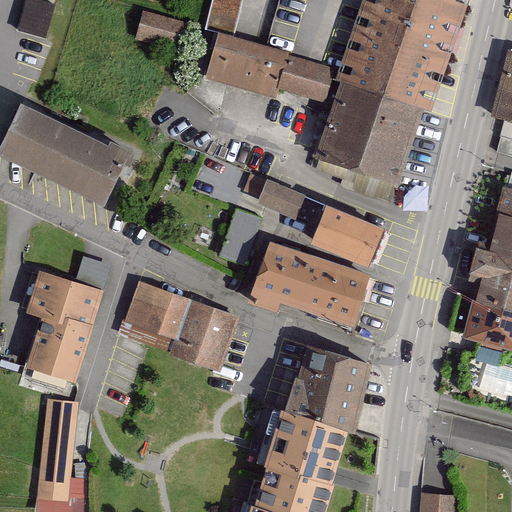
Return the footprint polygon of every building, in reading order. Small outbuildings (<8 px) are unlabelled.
[(213,0),(208,22),(236,29),(243,0),(213,0)] [(320,0),(284,0),(271,44),(305,54),(320,0)] [(465,0),(376,0),(344,88),(427,116),(465,0)] [(58,9),(29,1),(20,33),(49,41),(58,9)] [(192,29),(144,15),(136,41),(184,55),(192,29)] [(291,59),(220,37),(207,81),(277,102),(281,89),(291,59)] [(337,73),(291,59),(281,89),(314,99),(313,103),(327,107),(337,73)] [(511,81),(500,121),(510,124),(505,139),(511,141),(511,81)] [(427,116),(344,88),(333,120),(323,117),(321,123),(331,127),(317,166),(401,195),(427,116)] [(0,146),(0,148),(107,203),(126,166),(18,111),(0,146)] [(511,141),(505,139),(501,155),(511,158),(511,141)] [(411,176),(409,199),(432,200),(434,178),(411,176)] [(323,207),(269,188),(262,208),(315,227),(323,207)] [(511,193),(494,260),(486,258),(479,283),(490,286),(486,302),(511,309),(511,193)] [(393,226),(337,202),(320,241),(376,265),(393,226)] [(263,219),(239,210),(222,258),(246,267),(263,219)] [(284,300),(301,252),(273,242),(252,303),(280,312),(284,300)] [(284,300),(358,326),(375,277),(301,252),(284,300)] [(78,277),(104,286),(112,263),(85,254),(78,277)] [(102,294),(35,274),(25,309),(43,314),(91,329),(102,294)] [(239,321),(141,287),(124,336),(222,370),(239,321)] [(511,309),(486,302),(478,330),(490,334),(486,349),(507,355),(511,336),(511,309)] [(91,329),(43,314),(27,368),(75,382),(91,329)] [(372,367),(307,345),(284,414),(351,434),(372,367)] [(327,511),(351,434),(284,414),(255,511),(327,511)] [(71,448),(47,446),(45,475),(69,477),(71,448)] [(458,511),(459,500),(428,497),(426,511),(458,511)]
